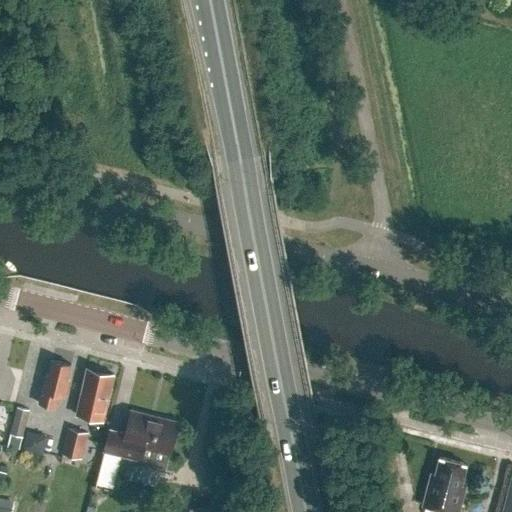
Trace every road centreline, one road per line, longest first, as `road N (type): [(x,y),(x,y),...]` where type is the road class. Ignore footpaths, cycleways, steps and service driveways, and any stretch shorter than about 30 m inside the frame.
road 1 (secondary): [(511,421),(0,295)]
road 2 (trunk): [(302,511),(210,0)]
road 3 (unclassified): [(370,269),(0,173)]
road 4 (unclassified): [(370,269),(378,194),(338,0)]
road 5 (unclassified): [(511,305),(370,269)]
